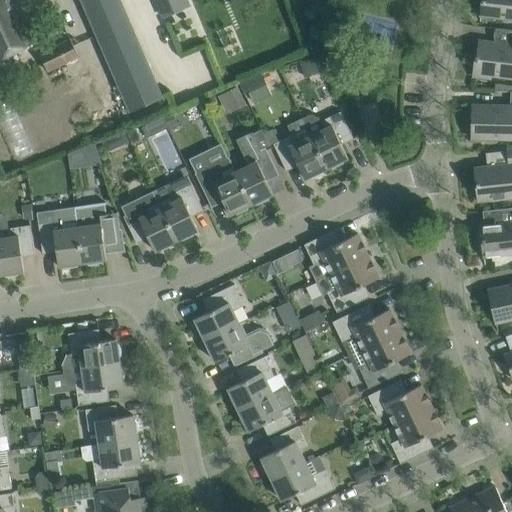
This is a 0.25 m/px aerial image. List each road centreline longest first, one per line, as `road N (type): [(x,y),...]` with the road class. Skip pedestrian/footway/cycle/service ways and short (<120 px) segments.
road 1 (residential): [(502,433),(455,255),(441,157)]
road 2 (residential): [(148,286),(391,179)]
road 3 (residential): [(226,511),(148,286)]
road 4 (unclassified): [(391,179),(320,0)]
road 5 (residential): [(333,511),(502,433)]
road 6 (residential): [(441,157),(452,0)]
road 7 (residential): [(0,314),(148,286)]
